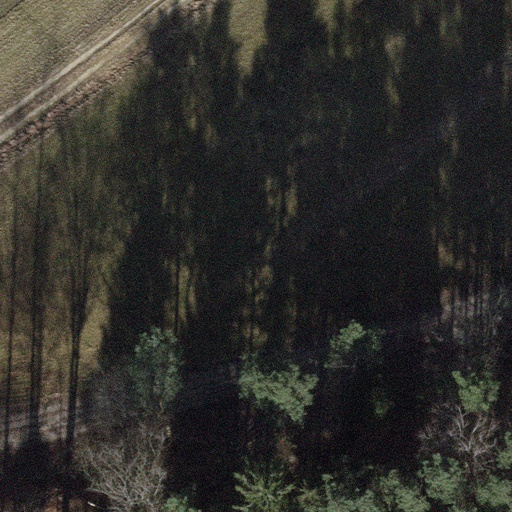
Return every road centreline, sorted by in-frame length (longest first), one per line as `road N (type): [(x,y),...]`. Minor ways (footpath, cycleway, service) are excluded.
road 1 (track): [(511,315),(0,436)]
road 2 (track): [(0,143),(192,0)]
